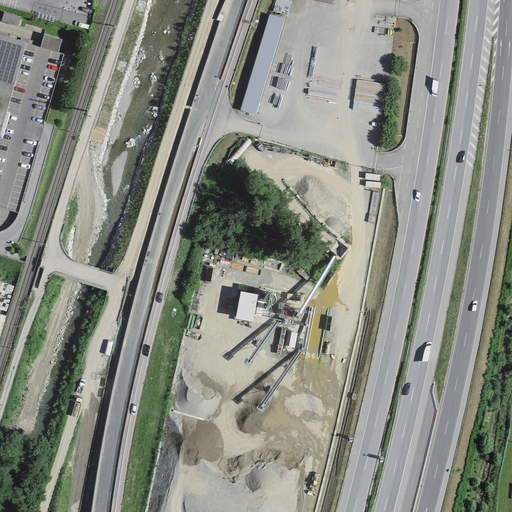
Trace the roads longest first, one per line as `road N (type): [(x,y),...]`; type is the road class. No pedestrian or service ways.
road 1 (motorway): [(242,0),(140,329),(106,511)]
road 2 (motorway): [(449,0),(412,247),(353,511)]
road 3 (motorway): [(383,511),(448,210),(478,0)]
road 4 (motorway): [(425,511),(480,250),(507,0)]
road 5 (track): [(338,144),(330,176),(341,302),(304,511)]
road 6 (track): [(42,511),(117,285),(49,264)]
road 7 (unclassified): [(49,264),(131,0)]
road 8 (track): [(511,328),(473,511)]
road 9 (track): [(74,511),(97,356)]
road 10 (track): [(49,264),(0,411)]
